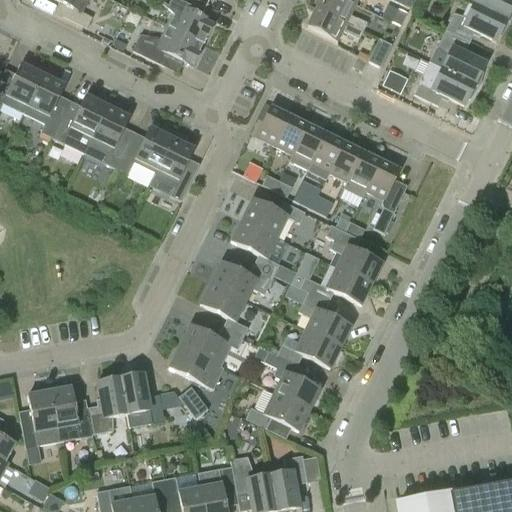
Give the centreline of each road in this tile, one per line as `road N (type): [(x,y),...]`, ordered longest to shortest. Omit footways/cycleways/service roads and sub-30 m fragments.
road 1 (residential): [(0,366),(140,341),(224,170),(215,113)]
road 2 (residential): [(354,511),(350,450),(487,165)]
road 3 (residential): [(487,165),(247,47)]
road 4 (residential): [(0,5),(215,113)]
